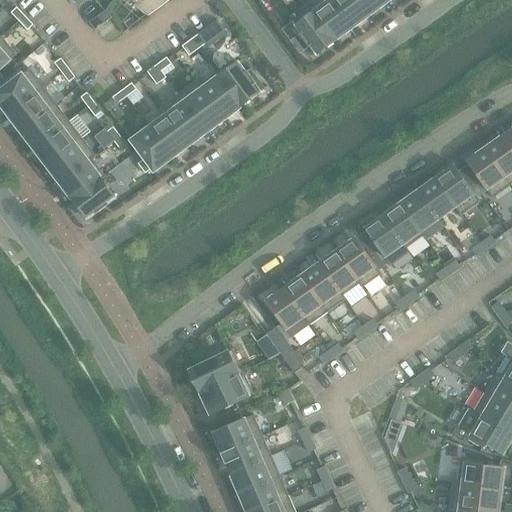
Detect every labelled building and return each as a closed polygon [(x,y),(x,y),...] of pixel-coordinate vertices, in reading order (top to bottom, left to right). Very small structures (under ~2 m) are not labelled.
[(135,0),(140,4),(137,7),(148,17),(170,1),(169,0),(135,0)] [(331,0),(322,0),(311,9),(335,42),(336,41),(349,31),(349,32),(351,31),(350,30),(352,28),(331,0)] [(331,0),(352,28),(355,26),(356,28),(357,27),(356,26),(370,16),(358,0),(331,0)] [(358,0),(370,16),(383,5),(384,7),(385,6),(384,5),(387,3),(385,0),(358,0)] [(17,8),(11,14),(19,22),(25,17),(17,8)] [(335,42),(311,9),(293,22),(302,34),(299,36),(308,48),(311,46),(317,55),(332,45),(333,46),(334,45),(333,44),(335,42)] [(98,17),(103,25),(112,18),(106,11),(98,17)] [(25,17),(19,22),(28,31),(33,26),(25,17)] [(98,17),(90,23),(95,31),(103,25),(98,17)] [(225,30),(218,21),(198,35),(205,44),(225,30)] [(192,40),(197,50),(205,44),(198,35),(192,40)] [(0,39),(0,69),(9,61),(17,55),(2,38),(0,39)] [(192,40),(182,47),(189,56),(197,50),(192,40)] [(61,59),(55,64),(62,73),(68,69),(61,59)] [(166,59),(157,65),(162,72),(171,65),(166,59)] [(216,73),(242,107),(244,105),(245,106),(246,105),(246,104),(260,94),(254,86),(256,84),(247,72),(245,73),(234,59),(216,73)] [(157,65),(147,73),(157,86),(166,78),(162,72),(157,65)] [(36,93),(43,87),(30,69),(22,75),(0,92),(0,105),(2,108),(5,111),(4,112),(4,113),(5,112),(7,115),(36,93)] [(68,69),(62,73),(69,83),(75,78),(68,69)] [(199,86),(224,120),(238,110),(239,111),(240,110),(239,109),(242,107),(216,73),(200,85),(197,81),(196,82),(199,86)] [(181,99),(207,133),(209,131),(210,132),(211,131),(210,130),(224,120),(199,86),(196,82),(179,95),(181,99)] [(132,84),(122,91),(127,98),(137,90),(132,84)] [(56,105),(43,87),(36,93),(7,115),(9,118),(8,118),(9,119),(10,119),(13,122),(20,132),(49,110),(56,105)] [(122,91),(113,99),(118,105),(127,98),(122,91)] [(88,108),(94,103),(87,93),(81,98),(88,108)] [(181,99),(179,95),(161,108),(164,111),(189,146),(203,136),(204,137),(205,136),(204,135),(207,133),(181,99)] [(95,117),(102,112),(94,103),(88,108),(95,117)] [(62,128),(70,122),(56,105),(49,110),(20,132),(28,142),(31,146),(30,146),(30,147),(31,147),(33,149),(62,128)] [(149,128),(172,159),(175,157),(175,158),(177,157),(176,156),(189,146),(164,111),(161,108),(160,108),(163,112),(166,116),(149,128)] [(62,128),(33,149),(35,152),(34,153),(35,154),(36,153),(39,156),(47,166),(75,145),(83,139),(70,122),(62,128)] [(107,133),(114,142),(120,137),(113,128),(107,133)] [(145,160),(152,169),(154,172),(168,161),(169,162),(170,162),(169,161),(172,159),(149,128),(131,141),(145,160)] [(511,129),(502,136),(511,149),(511,129)] [(511,149),(502,136),(485,149),(511,186),(511,184),(511,149)] [(121,152),(128,147),(120,137),(114,142),(121,152)] [(75,145),(47,166),(54,177),(57,180),(56,181),(57,182),(58,181),(60,184),(88,162),(96,156),(83,139),(75,145)] [(485,149),(466,162),(493,199),(511,186),(485,149)] [(88,162),(60,184),(62,186),(61,187),(61,188),(62,187),(65,191),(73,201),(101,179),(105,176),(92,160),(96,157),(96,156),(88,162)] [(145,160),(138,165),(145,174),(152,169),(145,160)] [(454,166),(436,179),(462,216),(480,203),(454,166)] [(101,179),(73,201),(75,204),(74,204),(74,205),(75,204),(78,208),(86,218),(86,219),(94,213),(95,213),(96,215),(108,205),(107,204),(107,203),(115,197),(102,180),(106,177),(105,176),(101,179)] [(436,179),(418,191),(444,228),(445,228),(439,220),(455,208),(461,216),(462,216),(436,179)] [(418,191),(400,204),(426,241),(444,228),(418,191)] [(400,204),(383,216),(409,253),(410,252),(407,249),(423,237),(426,241),(400,204)] [(383,216),(364,229),(381,253),(385,258),(390,266),(409,253),(383,216)] [(492,237),(482,244),(487,250),(496,243),(492,237)] [(355,238),(337,251),(363,288),(381,275),(355,238)] [(482,244),(472,251),(477,257),(487,250),(482,244)] [(337,251),(319,264),(345,301),(346,300),(343,296),(359,285),(362,289),(363,288),(337,251)] [(456,262),(447,269),(451,275),(461,268),(456,262)] [(319,264),(302,276),(328,313),(345,301),(319,264)] [(447,269),(437,276),(441,282),(451,275),(447,269)] [(302,276),(284,289),(310,326),(328,313),(302,276)] [(284,289),(266,302),(286,331),(304,318),(309,326),(310,326),(284,289)] [(415,291),(406,298),(410,304),(420,298),(415,291)] [(406,298),(396,305),(400,311),(410,304),(406,298)] [(498,303),(492,307),(499,317),(505,313),(498,303)] [(505,313),(499,317),(505,327),(511,322),(505,313)] [(374,320),(364,327),(369,334),(379,327),(374,320)] [(364,327),(355,334),(359,341),(369,334),(364,327)] [(277,328),(267,335),(281,354),(291,347),(277,328)] [(468,342),(458,348),(463,355),(473,348),(468,342)] [(339,345),(329,352),(334,358),(343,352),(339,345)] [(291,347),(281,354),(295,374),(305,367),(291,347)] [(458,348),(449,355),(453,362),(463,355),(458,348)] [(199,393),(243,372),(238,361),(233,350),(189,371),(199,393)] [(329,352),(319,359),(324,365),(334,358),(329,352)] [(496,374),(496,375),(511,384),(511,358),(501,376),(496,374)] [(430,369),(420,376),(425,382),(434,375),(430,369)] [(243,372),(199,393),(210,416),(254,395),(243,372)] [(511,384),(496,375),(485,393),(511,409),(511,384)] [(410,383),(415,389),(425,382),(420,376),(410,383)] [(294,402),(288,391),(281,394),(286,405),(294,402)] [(511,409),(485,393),(474,412),(511,434),(511,409)] [(477,415),(464,438),(482,449),(484,445),(503,456),(511,440),(511,434),(474,412),(473,413),(477,415)] [(254,440),(263,436),(254,416),(212,433),(221,454),(238,447),(254,440)] [(392,420),(390,426),(401,431),(403,425),(399,423),(392,420)] [(306,428),(299,431),(304,442),(311,439),(306,428)] [(263,460),(271,456),(263,436),(254,440),(238,447),(221,454),(226,464),(230,474),(263,460)] [(311,439),(304,442),(309,453),(316,450),(311,439)] [(263,460),(230,474),(238,494),(271,480),(280,476),(271,456),(263,460)] [(452,485),(502,491),(505,469),(483,466),(484,461),(461,458),(457,484),(452,484),(452,485)] [(330,478),(325,467),(318,470),(323,481),(330,478)] [(405,469),(398,472),(403,483),(410,479),(405,469)] [(288,496),(280,476),(271,480),(238,494),(246,511),(250,511),(280,500),(288,496)] [(335,489),(330,478),(323,481),(328,492),(335,489)] [(410,479),(403,483),(408,493),(415,490),(410,479)] [(450,506),(495,511),(499,511),(502,491),(452,485),(450,506)] [(295,511),(288,496),(280,500),(250,511),(295,511)]
